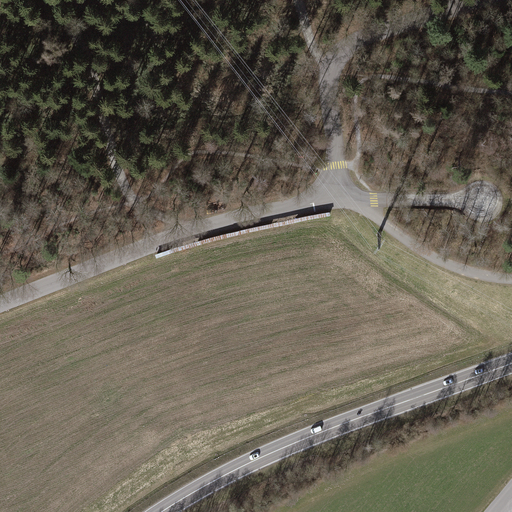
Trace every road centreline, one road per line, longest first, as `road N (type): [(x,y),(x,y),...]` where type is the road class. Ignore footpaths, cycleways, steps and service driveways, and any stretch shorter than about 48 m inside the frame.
road 1 (trunk): [(511,363),(260,457),(162,511)]
road 2 (unclassified): [(0,304),(163,239),(336,199)]
road 3 (unclassified): [(336,199),(328,81),(341,53),(363,38),(480,0)]
road 4 (track): [(52,0),(91,66),(127,192),(192,230)]
road 5 (unclassified): [(511,278),(446,264),(354,198)]
road 6 (unclassified): [(354,198),(481,200)]
